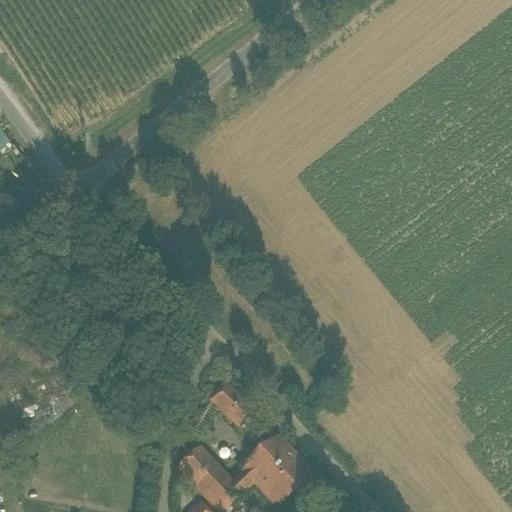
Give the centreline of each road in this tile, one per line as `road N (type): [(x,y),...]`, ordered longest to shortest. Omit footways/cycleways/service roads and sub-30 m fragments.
road 1 (unclassified): [(73,190),(374,511)]
road 2 (unclassified): [(313,0),(73,190)]
road 3 (track): [(202,329),(164,511)]
